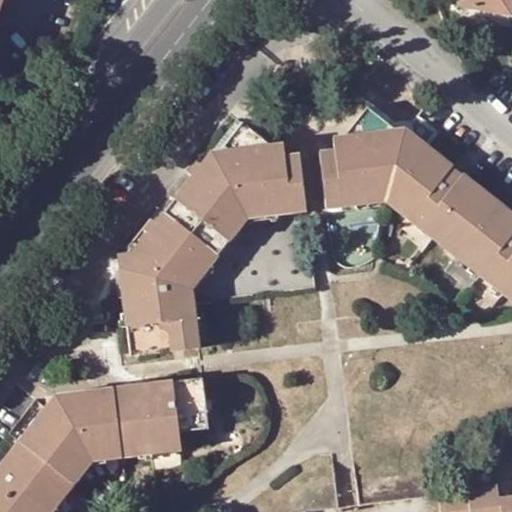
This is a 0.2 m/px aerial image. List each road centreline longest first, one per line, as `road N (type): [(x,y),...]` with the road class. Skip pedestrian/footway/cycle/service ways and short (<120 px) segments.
road 1 (secondary): [(0,273),(211,0)]
road 2 (secondary): [(166,0),(0,206)]
road 3 (residential): [(511,131),(354,0)]
